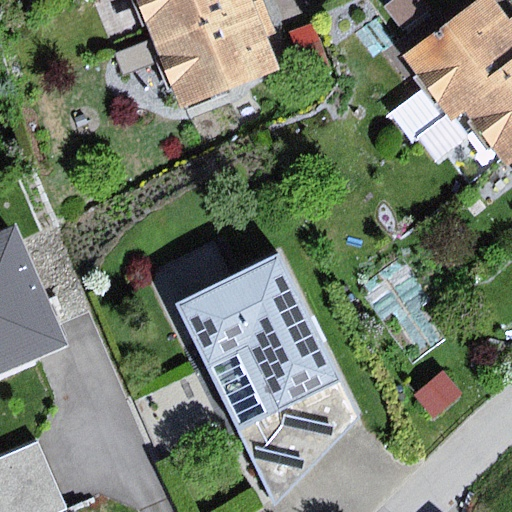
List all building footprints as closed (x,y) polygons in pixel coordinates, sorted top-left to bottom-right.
[(138,0),(154,40),(254,2),(253,0),(138,0)] [(259,0),(254,2),(154,40),(163,63),(181,112),(281,74),(266,37),(278,32),(265,0),(259,0)] [(423,0),(393,0),(384,7),(402,31),(431,9),(423,0)] [(458,104),(511,61),(511,19),(497,0),(478,0),(404,57),(447,112),(458,104)] [(163,63),(154,40),(115,56),(124,78),(163,63)] [(321,43),(301,50),(311,77),(331,70),(321,43)] [(511,157),(511,61),(458,104),(505,163),(511,157)] [(19,228),(0,235),(0,377),(70,347),(19,228)] [(280,257),(178,307),(238,428),(340,378),(280,257)] [(443,373),(415,399),(436,421),(464,396),(443,373)] [(340,378),(238,428),(277,504),(360,423),(340,378)] [(0,511),(66,511),(38,443),(0,459),(0,511)]
